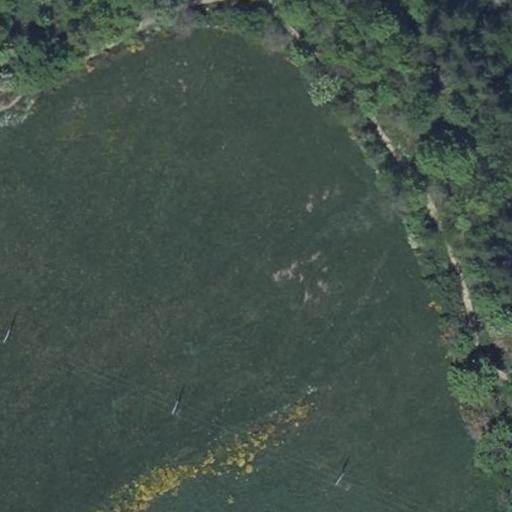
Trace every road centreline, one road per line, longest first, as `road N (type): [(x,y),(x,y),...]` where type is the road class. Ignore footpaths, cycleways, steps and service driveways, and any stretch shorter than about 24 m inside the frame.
road 1 (track): [(248,0),(278,14),(385,130),(511,392)]
road 2 (track): [(0,92),(183,8),(221,0)]
